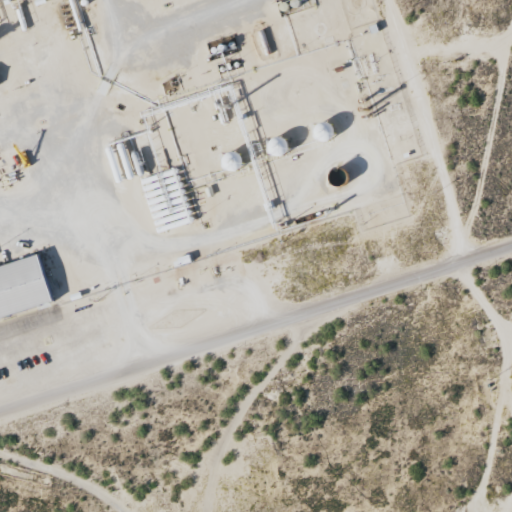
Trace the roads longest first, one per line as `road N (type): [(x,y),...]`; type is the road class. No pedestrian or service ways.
road 1 (residential): [(0,417),(511,246)]
road 2 (track): [(511,315),(460,254),(465,109),(511,24)]
road 3 (track): [(225,511),(294,316)]
road 4 (track): [(465,109),(430,103),(401,0)]
